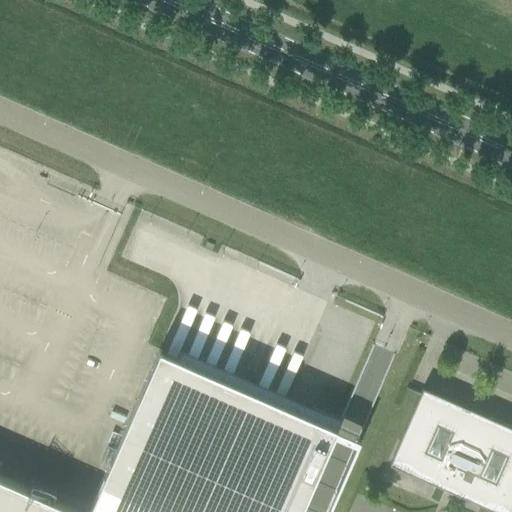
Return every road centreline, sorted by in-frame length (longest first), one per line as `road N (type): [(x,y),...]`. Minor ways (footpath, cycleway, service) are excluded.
road 1 (unclassified): [(511,341),(0,115)]
road 2 (primary): [(511,153),(162,0)]
road 3 (unknown): [(133,235),(54,403),(27,410),(0,395)]
road 4 (unknown): [(406,295),(311,511)]
road 5 (unknown): [(0,165),(133,235)]
